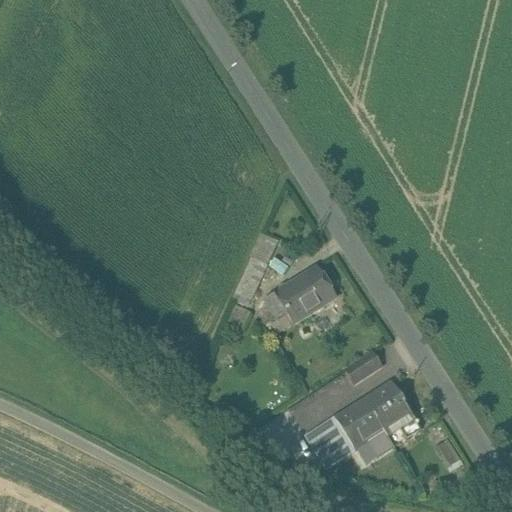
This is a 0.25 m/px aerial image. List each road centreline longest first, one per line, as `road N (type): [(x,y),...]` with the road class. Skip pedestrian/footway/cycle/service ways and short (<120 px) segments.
road 1 (residential): [(192,0),(511,490)]
road 2 (unclassified): [(0,408),(203,511)]
